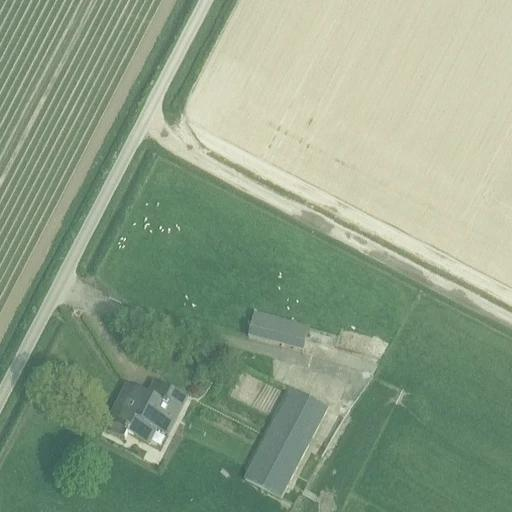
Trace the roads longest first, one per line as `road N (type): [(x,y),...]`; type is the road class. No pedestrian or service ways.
road 1 (unclassified): [(0,400),(207,0)]
road 2 (track): [(511,323),(139,131)]
